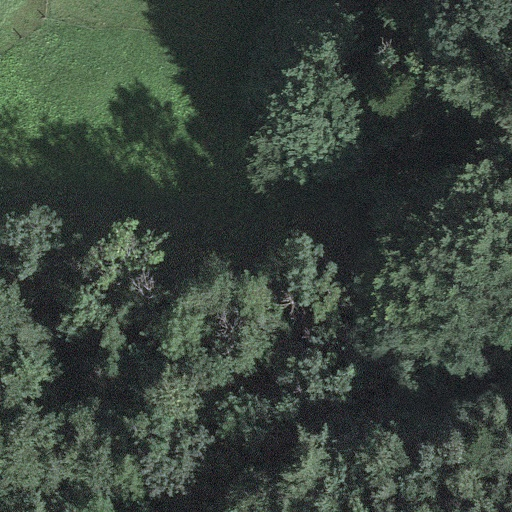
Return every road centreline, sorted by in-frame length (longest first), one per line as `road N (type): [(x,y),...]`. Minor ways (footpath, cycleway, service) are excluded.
road 1 (track): [(189,511),(511,326)]
road 2 (track): [(58,511),(0,380)]
